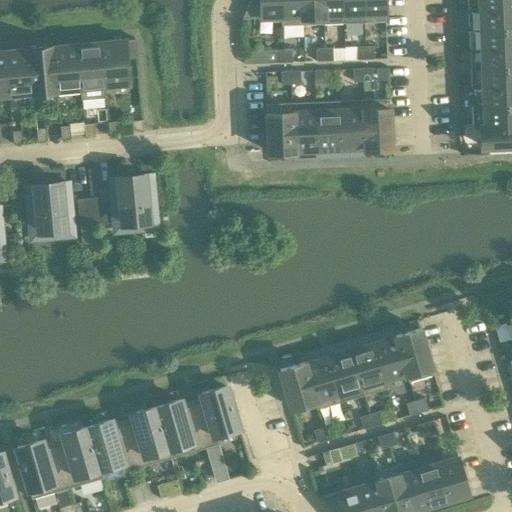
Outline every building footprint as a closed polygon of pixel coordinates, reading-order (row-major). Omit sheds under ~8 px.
[(250,0),(242,18),(281,17),(282,26),(283,26),(281,0),(250,0)] [(303,25),(301,0),(281,0),(283,26),(303,25)] [(323,24),(322,0),(301,0),(303,25),(323,24)] [(342,0),(322,0),(323,24),(345,23),(345,14),(343,14),(342,0)] [(364,14),(363,0),(342,0),(343,14),(345,14),(362,14),(364,14)] [(384,0),(363,0),(364,14),(362,14),(363,22),(386,21),(384,0)] [(511,0),(467,0),(468,11),(511,9),(511,0)] [(511,47),(511,9),(468,11),(469,49),(511,47)] [(134,39),(100,42),(104,86),(129,84),(126,57),(136,56),(134,39)] [(104,86),(100,42),(76,44),(80,88),(81,88),(104,86)] [(80,88),(76,44),(52,47),(56,91),(55,91),(55,96),(81,93),(81,88),(80,88)] [(366,59),(365,46),(357,47),(357,60),(366,59)] [(374,59),(374,46),(365,46),(366,59),(374,59)] [(52,47),(28,49),(32,93),(55,91),(56,91),(52,47)] [(511,84),(511,47),(469,49),(471,86),(511,84)] [(325,61),(324,48),(316,48),(316,61),(325,61)] [(333,48),(324,48),(325,61),(333,61),(333,48)] [(28,49),(4,51),(8,95),(32,93),(28,49)] [(292,62),(292,49),(283,50),(284,63),(292,62)] [(284,63),(283,50),(275,50),(276,63),(284,63)] [(0,96),(8,95),(4,51),(0,51),(0,96)] [(363,81),(362,68),(353,69),(353,82),(363,81)] [(372,68),(362,68),(363,81),(373,81),(372,68)] [(315,83),(325,83),(324,70),(314,70),(315,83)] [(291,84),(290,71),(281,71),(281,84),(291,84)] [(300,71),(290,71),(291,84),(301,84),(300,71)] [(511,84),(471,86),(472,125),(511,123),(511,84)] [(364,100),(366,148),(391,147),(389,99),(364,100)] [(366,148),(364,100),(340,101),(342,149),(366,148)] [(342,149),(340,101),(314,102),(315,111),(316,111),(318,150),(342,149)] [(292,112),(293,112),(293,103),(266,104),(269,153),(294,151),(292,112)] [(315,111),(293,112),(292,112),(294,151),(318,150),(316,111),(315,111)] [(142,120),(130,121),(131,133),(143,132),(142,120)] [(109,135),(118,134),(117,121),(108,122),(109,135)] [(511,143),(511,123),(472,125),(472,127),(480,126),(480,145),(488,145),(488,152),(503,151),(503,144),(511,143)] [(94,137),(93,124),(84,125),(85,137),(94,137)] [(70,139),(69,126),(60,127),(61,140),(70,139)] [(46,141),(45,128),(36,129),(37,142),(46,141)] [(22,143),(21,130),(12,131),(13,144),(22,143)] [(139,221),(154,219),(150,174),(134,176),(134,180),(127,181),(127,177),(111,178),(116,223),(117,223),(117,229),(140,227),(139,221)] [(43,185),(28,186),(32,231),(47,229),(48,236),(71,234),(70,227),(71,227),(66,182),(51,184),(51,188),(44,189),(43,185)] [(90,199),(93,225),(105,224),(103,198),(90,199)] [(93,225),(90,199),(78,201),(80,226),(93,225)] [(420,329),(395,336),(406,373),(405,374),(408,382),(433,375),(420,329)] [(406,373),(395,336),(373,343),(384,380),(385,380),(405,374),(406,373)] [(373,343),(350,349),(361,387),(359,387),(362,396),(387,388),(385,380),(384,380),(373,343)] [(361,387),(350,349),(326,356),(337,394),(338,393),(359,387),(361,387)] [(326,356),(303,363),(314,401),(313,401),(316,409),(341,402),(338,393),(337,394),(326,356)] [(314,401),(303,363),(279,370),(290,408),(313,401),(314,401)] [(219,444),(218,444),(215,434),(238,428),(230,399),(229,399),(225,386),(201,393),(204,402),(193,406),(205,448),(216,483),(230,479),(219,444)] [(424,398),(415,400),(418,413),(427,410),(424,398)] [(179,399),(156,406),(171,458),(205,448),(193,406),(182,409),(179,399)] [(418,413),(415,400),(405,403),(409,416),(418,413)] [(135,423),(124,426),(136,468),(171,458),(156,406),(132,413),(135,423)] [(369,414),(372,427),(381,424),(378,412),(369,414)] [(372,427),(369,414),(359,417),(363,429),(372,427)] [(110,419),(86,426),(99,468),(100,468),(120,462),(123,472),(136,468),(124,426),(113,429),(110,419)] [(432,420),(424,423),(428,435),(436,433),(432,420)] [(428,435),(424,423),(416,425),(420,437),(428,435)] [(322,428),(326,440),(335,437),(332,425),(322,428)] [(65,443),(55,446),(67,488),(103,478),(100,468),(99,468),(86,426),(63,433),(65,443)] [(326,440),(322,428),(313,431),(317,443),(326,440)] [(385,434),(388,446),(396,444),(393,432),(385,434)] [(388,446),(385,434),(377,436),(381,449),(388,446)] [(67,488),(55,446),(44,449),(41,440),(17,447),(21,460),(20,461),(32,499),(67,488)] [(346,446),(349,458),(357,456),(354,443),(346,446)] [(349,458),(346,446),(338,448),(341,460),(349,458)] [(0,497),(13,493),(5,465),(1,452),(0,452),(0,497)] [(457,457),(436,463),(447,501),(468,494),(457,457)] [(436,463),(416,469),(428,507),(447,501),(436,463)] [(407,511),(397,475),(398,474),(395,466),(374,472),(376,481),(377,480),(386,511),(407,511)] [(416,469),(398,474),(397,475),(407,511),(409,511),(428,507),(416,469)] [(179,480),(158,486),(162,498),(182,492),(179,480)] [(376,481),(358,486),(365,511),(386,511),(377,480),(376,481)] [(365,511),(358,486),(319,497),(331,511),(365,511)]
